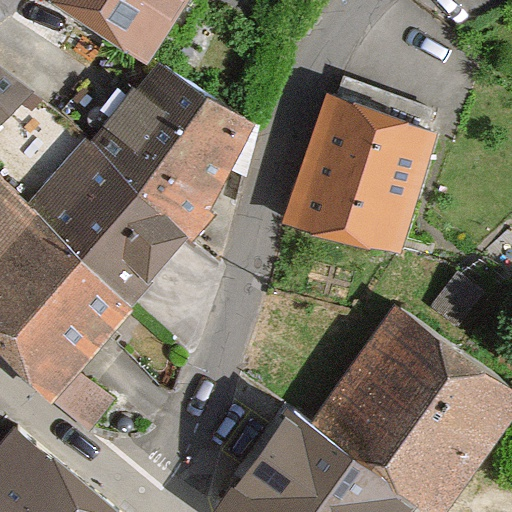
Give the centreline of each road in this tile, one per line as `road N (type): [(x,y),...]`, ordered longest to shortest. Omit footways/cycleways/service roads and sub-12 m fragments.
road 1 (unclassified): [(359,0),(298,93),(179,511)]
road 2 (residential): [(162,511),(0,378)]
